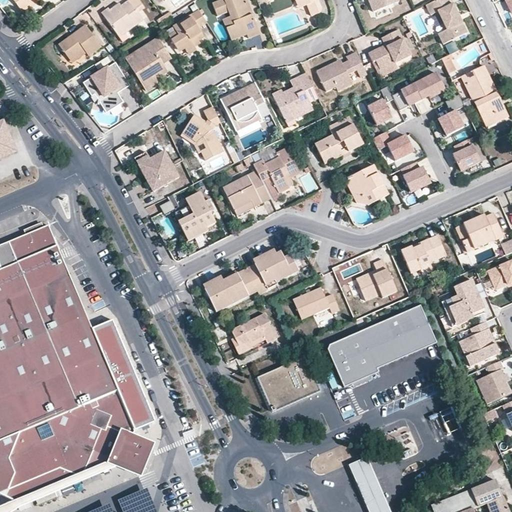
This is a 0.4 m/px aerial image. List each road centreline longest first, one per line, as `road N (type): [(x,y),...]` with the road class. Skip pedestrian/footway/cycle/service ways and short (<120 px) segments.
road 1 (residential): [(457,204),(358,243),(284,222),(161,282)]
road 2 (residential): [(341,0),(343,22),(332,36),(298,52),(227,66),(91,153)]
road 3 (residential): [(260,450),(240,435),(161,282)]
road 4 (residential): [(146,290),(226,461)]
road 5 (residential): [(161,282),(91,153)]
road 6 (residential): [(84,173),(146,290)]
road 7 (residential): [(91,153),(10,56)]
